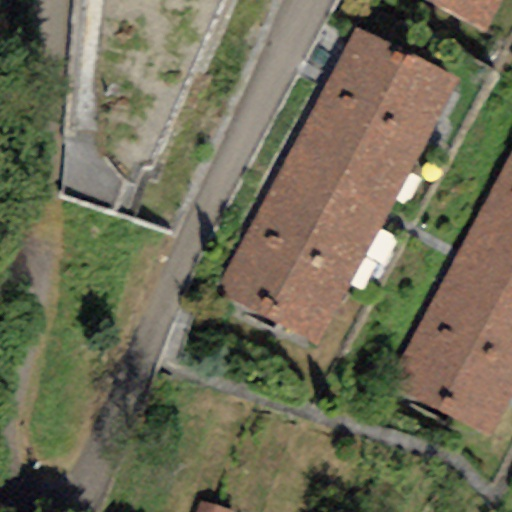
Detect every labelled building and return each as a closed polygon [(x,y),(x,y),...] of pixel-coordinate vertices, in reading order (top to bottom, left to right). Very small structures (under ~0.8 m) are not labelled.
[(509,0),(392,0),(483,50),(509,0)] [(356,41),(288,169),(391,223),(458,95),(356,41)] [(511,159),(459,259),(511,286),(511,159)] [(391,223),(288,169),(212,305),(316,363),(391,223)] [(511,406),(511,286),(459,259),(383,395),(487,453),(511,406)]
